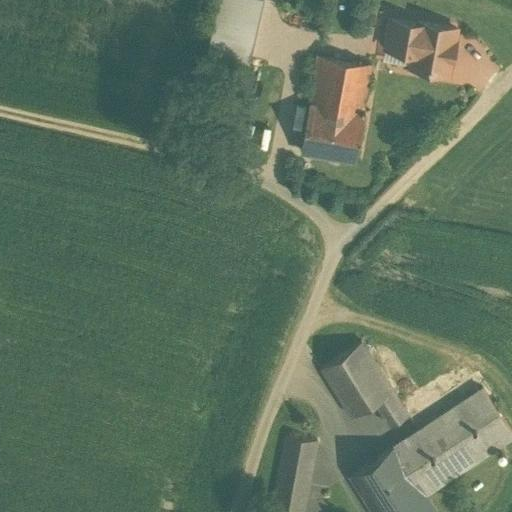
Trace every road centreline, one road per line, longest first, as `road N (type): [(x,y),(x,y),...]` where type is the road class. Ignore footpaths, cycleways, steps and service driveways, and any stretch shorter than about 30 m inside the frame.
road 1 (unclassified): [(241,511),(277,394),(340,247),(298,199),(246,175)]
road 2 (track): [(0,112),(246,175)]
road 3 (track): [(511,83),(340,247)]
